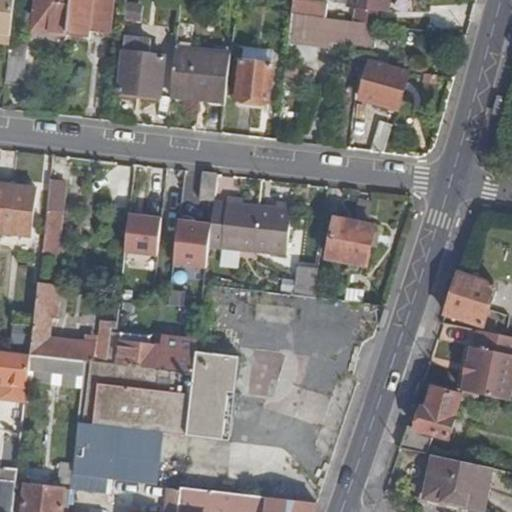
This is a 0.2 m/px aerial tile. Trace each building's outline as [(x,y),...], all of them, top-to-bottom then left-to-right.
[(38,0),(35,32),(68,36),(71,0),(38,0)] [(71,0),(68,36),(90,39),(90,32),(111,35),(115,0),(71,0)] [(329,4),(301,0),(293,0),(292,14),(314,17),(328,19),(329,4)] [(346,0),(346,7),(358,8),(377,10),(389,12),(390,0),(346,0)] [(375,24),(377,10),(358,8),(356,22),(375,24)] [(289,37),(312,40),(314,17),(292,14),(289,37)] [(375,48),(378,24),(375,24),(356,22),(328,19),(314,17),(312,40),(314,40),(313,46),(331,48),(331,42),(375,48)] [(127,40),(125,53),(151,57),(153,44),(127,40)] [(11,46),(6,84),(23,86),(27,48),(11,46)] [(232,56),(177,49),(172,92),(207,96),(206,101),(226,103),(232,56)] [(151,57),(125,53),(121,93),(162,99),(167,59),(151,57)] [(236,106),(263,110),(263,102),(269,103),(274,65),(242,61),(236,106)] [(398,111),(410,74),(372,63),(361,99),(398,111)] [(388,151),(396,123),(382,120),(375,147),(388,151)] [(219,175),(189,172),(186,202),(202,203),(203,200),(216,201),(219,175)] [(66,184),(51,181),(48,212),(62,214),(66,184)] [(162,187),(135,184),(132,208),(159,210),(162,187)] [(36,190),(0,185),(0,233),(31,238),(36,190)] [(228,204),(216,202),(215,210),(212,237),(211,247),(289,256),(294,206),(279,204),(278,209),(244,205),(245,201),(229,199),(228,204)] [(212,237),(215,210),(202,209),(199,236),(212,237)] [(62,214),(48,212),(43,251),(57,253),(62,214)] [(131,213),(129,254),(168,256),(170,215),(131,213)] [(330,258),(368,266),(372,245),(377,246),(380,232),(375,231),(376,227),(337,220),(330,258)] [(210,252),(211,247),(212,237),(199,236),(197,250),(210,252)] [(316,299),(319,270),(300,267),(296,297),(316,299)] [(499,287),(461,274),(447,314),(485,327),(499,287)] [(61,287),(39,285),(31,355),(87,362),(109,364),(113,329),(118,329),(118,323),(103,321),(100,342),(98,342),(86,342),(50,337),(52,318),(59,318),(61,303),(59,303),(61,287)] [(511,338),(479,332),(475,349),(473,349),(470,365),(468,364),(465,378),(467,379),(464,394),(511,403),(511,338)] [(198,355),(199,346),(192,346),(192,352),(144,346),(145,335),(122,333),(119,365),(142,368),(196,374),(198,355)] [(0,383),(27,387),(29,370),(31,355),(0,352),(0,383)] [(29,370),(85,377),(87,362),(31,355),(29,370)] [(196,374),(191,414),(189,439),(232,443),(234,419),(235,412),(237,394),(241,359),(198,355),(196,374)] [(79,427),(134,433),(189,439),(191,414),(196,374),(142,368),(119,365),(109,364),(87,362),(85,377),(79,427)] [(419,432),(408,429),(401,451),(429,457),(436,438),(450,442),(451,441),(455,423),(462,398),(435,391),(429,412),(425,411),(419,432)] [(237,394),(235,412),(241,413),(243,396),(237,394)] [(473,428),(455,423),(451,441),(468,447),(473,428)] [(485,511),(493,470),(434,458),(426,501),(485,511)] [(73,479),(74,470),(61,469),(59,483),(72,485),(73,479)] [(0,511),(13,511),(17,483),(0,480),(0,511)] [(62,511),(65,490),(26,487),(23,511),(62,511)] [(267,511),(269,499),(182,490),(182,492),(180,511),(267,511)] [(180,511),(182,492),(171,491),(168,511),(180,511)] [(315,511),(318,504),(269,499),(267,511),(315,511)]
